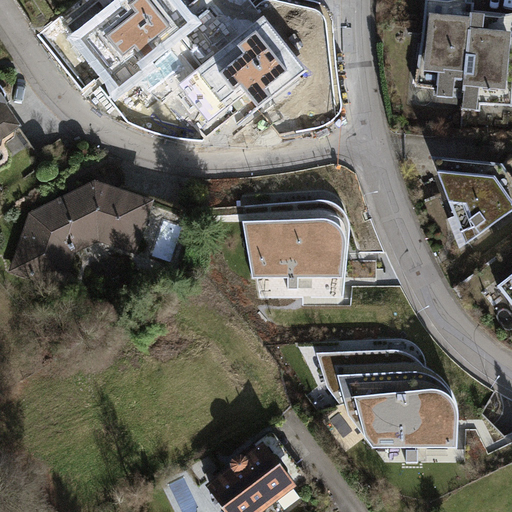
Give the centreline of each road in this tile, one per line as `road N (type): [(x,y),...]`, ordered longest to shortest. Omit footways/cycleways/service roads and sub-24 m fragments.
road 1 (residential): [(368,128),(243,157),(149,150),(71,114),(0,2)]
road 2 (residential): [(511,379),(470,353),(443,320),(414,268),(368,128)]
road 3 (residential): [(368,128),(355,0)]
